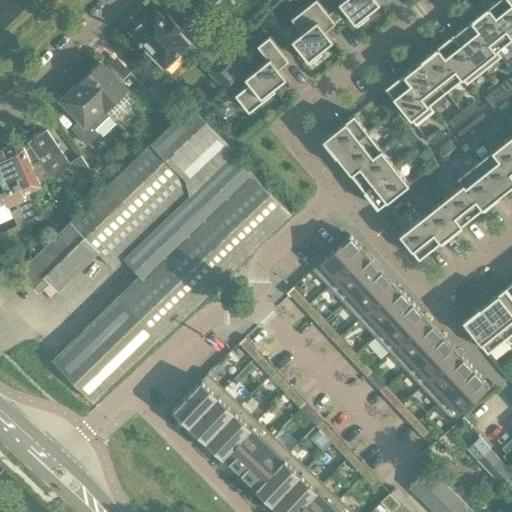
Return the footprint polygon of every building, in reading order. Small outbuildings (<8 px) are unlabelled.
[(317,0),(314,0),(292,19),(302,32),(292,40),(311,63),(322,53),(320,50),(333,40),(336,43),(348,33),(338,21),(342,18),(335,9),(329,14),(317,0)] [(342,0),(339,2),(358,26),(370,16),(367,13),(380,3),(383,6),(390,0),(342,0)] [(511,2),(510,0),(497,0),(489,7),(511,36),(511,2)] [(511,38),(511,36),(489,7),(472,21),(501,58),(502,57),(497,51),(511,38)] [(165,19),(157,11),(149,20),(146,17),(132,30),(150,49),(149,50),(164,65),(178,51),(186,59),(197,48),(181,31),(184,29),(170,14),(165,19)] [(472,21),(455,34),(484,71),(501,58),(472,21)] [(455,34),(438,48),(467,85),(484,71),(455,34)] [(250,83),(235,95),(249,112),(275,91),(273,88),(286,78),(279,68),(289,60),(270,36),(258,46),(268,59),(245,77),(250,83)] [(438,48),(421,61),(446,92),(462,79),(467,85),(438,48)] [(231,54),(212,73),(228,91),(248,72),(231,54)] [(147,90),(130,72),(120,82),(106,67),(100,61),(78,82),(106,111),(110,115),(115,120),(133,102),(147,90)] [(421,61),(404,75),(434,112),(434,111),(429,105),(446,92),(421,61)] [(404,75),(387,89),(416,126),(434,112),(404,75)] [(508,79),(498,88),(503,94),(511,86),(511,84),(508,79)] [(106,111),(78,82),(60,100),(79,120),(70,128),(87,146),(99,135),(94,130),(110,115),(106,111)] [(511,86),(503,94),(508,101),(511,97),(511,86)] [(498,88),(487,97),(490,101),(492,103),(503,94),(498,88)] [(508,101),(503,94),(492,103),(493,105),(497,109),(508,101)] [(396,110),(387,99),(380,105),(389,116),(396,110)] [(235,151),(200,114),(191,104),(153,140),(54,236),(17,272),(32,287),(38,293),(49,282),(58,290),(83,266),(97,252),(112,268),(124,257),(195,189),(233,153),(235,151)] [(472,104),(462,112),(467,119),(478,110),(472,104)] [(467,119),(462,112),(461,113),(451,121),(456,128),(467,119)] [(324,139),(338,157),(368,132),(354,115),(324,139)] [(487,122),(481,115),(471,124),(476,131),(487,122)] [(409,127),(401,116),(394,122),(402,133),(409,127)] [(476,131),(471,124),(460,132),(465,139),(476,131)] [(418,138),(409,127),(402,133),(411,143),(418,138)] [(0,149),(0,166),(15,201),(25,196),(23,192),(40,184),(38,180),(50,175),(51,176),(66,165),(80,186),(94,176),(80,156),(69,163),(46,129),(27,143),(30,146),(25,150),(23,145),(14,143),(0,149)] [(443,138),(438,131),(426,140),(429,144),(435,144),(443,138)] [(338,157),(351,174),(382,149),(368,132),(338,157)] [(511,176),(511,141),(509,138),(492,151),(511,176)] [(439,154),(442,157),(454,148),(448,141),(440,148),(439,154)] [(351,174),(364,190),(395,166),(382,149),(351,174)] [(499,195),(511,185),(511,176),(492,151),(475,165),(499,195)] [(435,164),(426,153),(419,158),(428,169),(435,164)] [(440,170),(435,164),(428,169),(423,173),(428,180),(440,170)] [(482,209),(499,195),(475,165),(458,178),(462,184),(482,209)] [(0,233),(0,241),(4,248),(21,237),(20,235),(29,231),(27,228),(15,201),(0,166),(0,201),(4,200),(6,205),(13,202),(17,209),(10,212),(16,226),(0,233)] [(364,190),(378,208),(409,184),(395,166),(364,190)] [(70,343),(52,361),(92,402),(160,337),(161,339),(291,214),(249,171),(140,276),(119,296),(70,343)] [(428,180),(423,173),(411,183),(416,190),(428,180)] [(442,201),(461,225),(482,209),(462,184),(442,201)] [(25,196),(15,201),(27,228),(38,219),(27,196),(25,196)] [(407,203),(402,196),(391,205),(396,212),(407,203)] [(442,201),(421,217),(440,242),(461,225),(442,201)] [(399,234),(419,259),(440,242),(421,217),(399,234)] [(318,263),(312,269),(328,286),(334,280),(365,251),(350,234),(318,263)] [(334,280),(328,286),(344,303),(350,297),(381,268),(365,251),(334,280)] [(350,297),(344,303),(359,319),(366,314),(397,285),(381,268),(350,297)] [(366,314),(359,319),(375,336),(381,331),(413,302),(397,285),(366,314)] [(295,287),(289,293),(299,304),(305,299),(295,287)] [(481,307),(505,338),(510,345),(511,342),(511,296),(505,288),(481,307)] [(381,331),(375,336),(390,353),(397,347),(428,318),(413,302),(381,331)] [(481,307),(463,321),(488,352),(505,338),(481,307)] [(315,309),(309,315),(319,326),(325,320),(315,309)] [(397,347),(390,353),(406,370),(412,363),(443,335),(428,318),(397,347)] [(325,320),(319,326),(329,337),(335,331),(325,320)] [(412,363),(406,370),(421,386),(427,380),(458,351),(443,335),(412,363)] [(246,338),(240,344),(251,355),(257,350),(246,338)] [(346,342),(340,348),(350,359),(356,354),(346,342)] [(427,380),(421,386),(437,403),(443,397),(474,368),(458,351),(427,380)] [(356,354),(350,359),(360,370),(366,365),(356,354)] [(265,358),(258,364),(269,375),(275,370),(265,358)] [(443,397),(437,403),(453,420),(459,414),(490,385),(474,368),(443,397)] [(275,370),(269,375),(279,386),(286,381),(275,370)] [(200,382),(173,410),(190,426),(217,398),(224,390),(208,374),(200,382)] [(377,376),(371,381),(381,392),(387,387),(377,376)] [(387,387),(381,392),(391,404),(398,398),(387,387)] [(217,398),(190,426),(205,440),(232,412),(239,405),(224,390),(217,398)] [(296,392),(290,397),(300,409),(306,403),(296,392)] [(306,403),(300,409),(311,420),(317,414),(306,403)] [(232,412),(205,440),(220,455),(247,427),(254,419),(239,405),(232,412)] [(408,409),(402,415),(412,426),(418,420),(408,409)] [(247,427),(220,455),(237,470),(264,442),(271,435),(254,419),(247,427)] [(418,420),(412,426),(423,437),(429,431),(418,420)] [(327,425),(321,431),(331,442),(337,436),(327,425)] [(264,442),(237,470),(254,486),(281,458),(287,451),(271,435),(264,442)] [(337,436),(331,442),(342,453),(348,448),(337,436)] [(511,445),(508,442),(501,448),(506,453),(511,446),(511,445)] [(511,446),(506,453),(503,456),(511,465),(511,446)] [(490,449),(478,460),(493,476),(506,465),(490,449)] [(281,458),(254,486),(271,503),(298,474),(305,467),(287,451),(281,458)] [(358,459),(352,464),(362,475),(368,470),(358,459)] [(511,472),(506,465),(493,476),(500,484),(511,473),(511,472)] [(298,474),(271,503),(280,511),(293,511),(315,490),(321,483),(305,467),(298,474)] [(474,511),(438,475),(430,467),(410,487),(434,511),(474,511)] [(368,470),(362,475),(373,487),(379,481),(368,470)] [(315,490),(293,511),(325,511),(332,506),(338,499),(321,483),(315,490)] [(332,506),(325,511),(352,511),(338,499),(332,506)]
